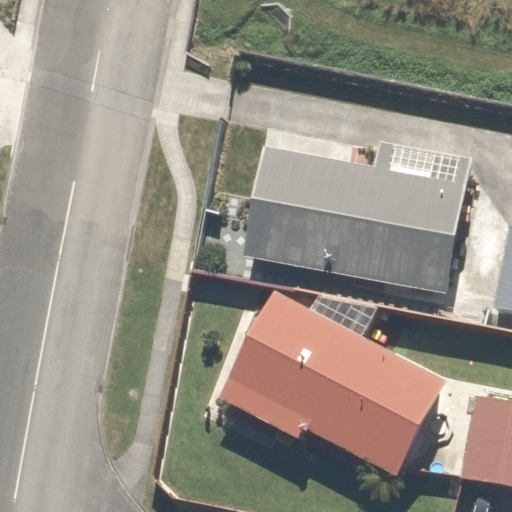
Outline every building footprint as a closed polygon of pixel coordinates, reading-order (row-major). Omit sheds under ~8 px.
[(511,0),(467,0),(458,59),(511,67),(511,0)] [(379,170),(270,150),(250,260),(452,297),(476,168),(383,151),(379,170)] [(511,228),(508,228),(493,311),(511,314),(511,228)] [(456,382),(284,294),(226,405),(308,447),(314,437),(403,483),(456,382)] [(511,399),(476,394),(463,485),(511,491),(511,399)]
